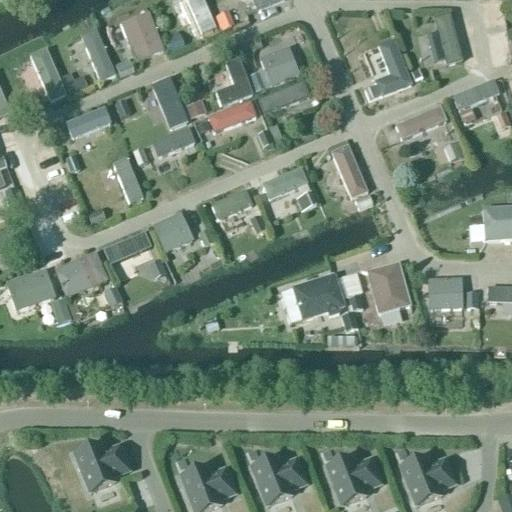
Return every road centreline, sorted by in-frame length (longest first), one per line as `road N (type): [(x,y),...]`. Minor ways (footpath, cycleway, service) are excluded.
road 1 (residential): [(129,416),(488,424)]
road 2 (residential): [(0,420),(129,416)]
